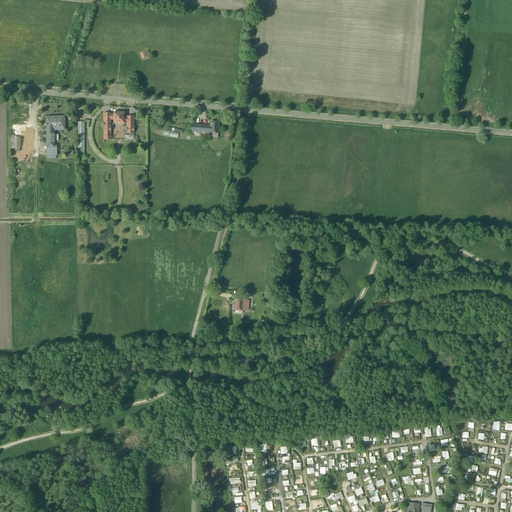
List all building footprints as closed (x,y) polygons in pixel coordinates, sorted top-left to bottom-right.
[(148,50),(140,53),(142,59),(150,55),(148,50)] [(113,113),(113,115),(113,120),(113,124),(124,124),(124,123),(124,118),(124,113),(113,113)] [(111,120),(113,120),(113,115),(111,115),(111,119),(103,119),(104,128),(104,137),(111,137),(111,120)] [(47,147),(54,147),(54,141),(54,135),(54,130),(55,130),(55,127),(59,127),(60,127),(60,130),(64,130),(64,118),(55,118),(55,117),(46,117),(47,134),(43,134),(43,137),(47,137),(47,147)] [(210,122),(210,127),(209,133),(212,133),(218,134),(219,123),(210,122)] [(10,151),(20,151),(20,131),(20,125),(10,125),(10,151)] [(47,147),(47,156),(48,156),(55,156),(57,156),(57,147),(54,147),(47,147)] [(232,310),(243,311),(244,300),(235,300),(235,305),(233,305),(232,310)] [(403,477),(404,484),(411,483),(411,485),(413,485),(412,476),(403,477)] [(378,489),(375,490),(373,483),(367,485),(371,495),(380,492),(378,489)] [(239,487),(232,488),(232,492),(231,492),(231,496),(239,496),(239,487)] [(361,488),(354,490),(357,496),(363,493),(361,488)] [(366,497),(358,501),(360,506),(368,503),(366,497)] [(301,500),(298,501),(300,510),(307,509),(306,503),(302,503),(301,500)] [(312,508),(323,506),(323,501),(317,502),(317,500),(310,501),(312,508)] [(257,501),(253,501),(253,504),(251,504),(251,509),(257,509),(256,511),(260,511),(260,502),(257,503),(257,501)] [(409,503),(407,511),(414,511),(415,511),(418,511),(418,510),(419,504),(409,503)]
